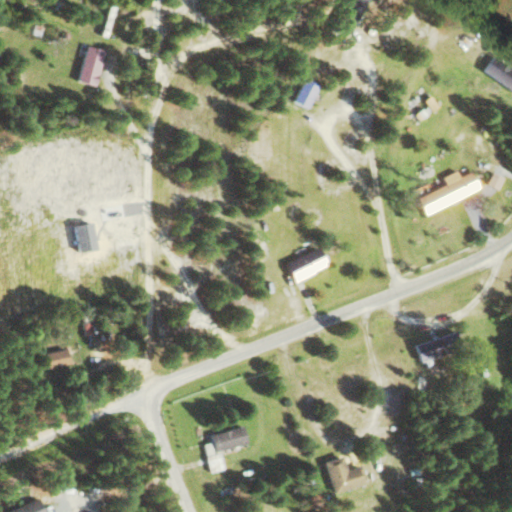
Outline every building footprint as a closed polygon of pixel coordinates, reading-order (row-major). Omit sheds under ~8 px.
[(352,30),(365,0),(346,0),(336,23),(352,30)] [(104,50),(86,45),(77,80),(94,85),(104,50)] [(511,67),(493,54),(483,69),(511,90),(511,67)] [(318,83),(304,77),(294,101),(309,107),(318,83)] [(442,176),(445,184),(417,196),(424,213),(479,188),(471,170),(459,175),(457,169),(442,176)] [(486,183),(497,189),(503,177),(492,171),(486,183)] [(285,263),(295,281),(327,264),(316,246),(285,263)] [(414,343),(419,362),(455,352),(450,334),(414,343)] [(44,352),(47,370),(69,366),(66,348),(44,352)] [(215,451),(246,443),(242,425),(210,434),(215,451)] [(219,452),(213,454),(209,442),(202,444),(210,472),(224,468),(219,452)] [(323,461),(333,493),(364,483),(359,466),(346,470),(341,456),(323,461)] [(43,511),(37,497),(2,511),(43,511)]
